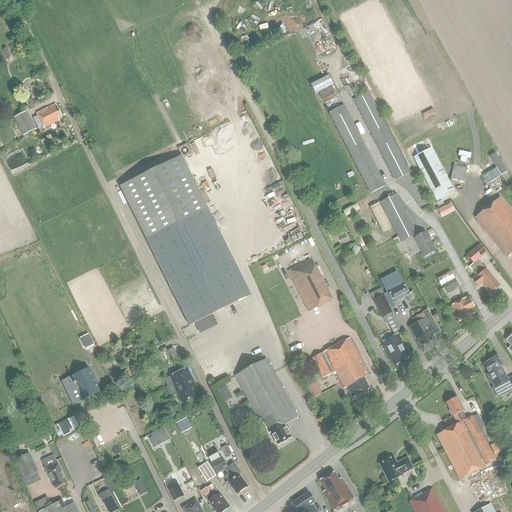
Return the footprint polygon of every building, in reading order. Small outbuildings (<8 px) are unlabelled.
[(6,48),(0,50),(0,54),(3,60),(10,56),(6,48)] [(314,94),(332,85),(328,76),(310,85),(314,94)] [(369,92),(352,101),(394,181),(410,173),(369,92)] [(333,93),(321,97),(323,102),(334,97),(333,93)] [(36,115),(42,125),(44,129),(58,122),(57,119),(61,117),(55,105),(36,115)] [(342,106),(328,113),(369,194),(385,186),(344,105),(342,106)] [(35,130),(26,112),(13,118),(22,137),(35,130)] [(5,157),(11,171),(29,162),(23,149),(5,157)] [(496,168),(483,177),(487,184),(506,172),(495,154),(489,157),(496,168)] [(190,326),(251,295),(181,156),(120,187),(190,326)] [(459,190),(465,168),(453,165),(447,187),(459,190)] [(418,234),(407,213),(409,212),(405,205),(403,206),(397,194),(380,203),(397,237),(392,240),(395,246),(418,234)] [(511,215),(498,199),(473,219),(506,259),(511,254),(511,215)] [(355,204),(342,211),(345,217),(359,210),(355,204)] [(453,211),(449,204),(437,210),(441,218),(453,211)] [(379,206),(370,211),(381,232),(390,227),(379,206)] [(436,251),(425,232),(418,236),(413,239),(420,251),(423,258),(436,251)] [(467,256),(474,264),(467,269),(475,278),(470,282),(476,289),(481,285),(489,295),(498,288),(484,270),(477,261),(486,253),(480,245),(467,256)] [(360,249),(354,246),(350,253),(356,256),(360,249)] [(330,301),(312,259),(288,269),(306,311),(330,301)] [(395,271),(379,280),(385,293),(387,292),(402,284),(395,271)] [(454,279),(443,285),(447,293),(459,287),(454,279)] [(402,284),(387,292),(393,304),(408,296),(402,284)] [(382,295),(373,300),(382,318),(392,313),(382,295)] [(473,309),(469,301),(466,303),(464,299),(449,308),(458,324),(461,322),(463,325),(471,321),(469,318),(473,315),(470,311),(473,309)] [(416,325),(409,330),(422,354),(436,346),(431,337),(433,336),(439,332),(427,310),(421,313),(425,321),(416,325)] [(88,334),(79,339),(84,350),(94,345),(88,334)] [(332,375),(336,383),(340,392),(345,389),(351,399),(369,390),(364,379),(368,377),(349,340),(311,359),(322,380),(332,375)] [(389,345),(382,349),(390,363),(392,362),(398,372),(412,364),(398,340),(389,345)] [(173,348),(167,351),(172,360),(177,357),(173,348)] [(489,362),(483,365),(488,374),(486,376),(493,389),(492,390),(495,396),(505,390),(507,394),(511,390),(511,377),(507,381),(500,369),(502,367),(496,357),(488,361),(489,362)] [(297,419),(265,361),(234,377),(258,421),(259,421),(262,426),(263,426),(268,435),(269,434),(276,447),(290,439),(283,426),(297,419)] [(73,384),(66,387),(73,402),(89,395),(89,394),(98,390),(99,393),(100,392),(88,368),(88,369),(88,370),(72,378),(73,379),(73,378),(75,382),(73,383),(73,384)] [(132,376),(128,368),(126,368),(127,370),(122,373),(125,379),(132,376)] [(186,369),(168,377),(171,384),(164,387),(168,395),(176,392),(182,404),(194,398),(190,389),(195,387),(186,369)] [(315,381),(306,385),(311,397),(321,393),(315,381)] [(225,386),(218,390),(222,399),(230,395),(225,386)] [(450,417),(451,417),(456,426),(436,436),(458,481),(494,462),(471,418),(462,422),(458,414),(462,412),(456,399),(445,404),(448,411),(450,417)] [(107,433),(119,457),(125,454),(126,458),(135,453),(124,429),(122,430),(116,416),(94,426),(99,436),(107,433)] [(185,418),(175,423),(180,433),(190,428),(185,418)] [(67,420),(52,427),(59,439),(71,433),(70,431),(72,430),(67,420)] [(154,436),(148,439),(153,447),(158,445),(159,444),(161,443),(169,439),(164,430),(154,436)] [(496,442),(488,446),(493,455),(500,451),(496,442)] [(227,446),(221,449),(225,457),(231,454),(227,446)] [(29,453),(15,460),(24,478),(38,471),(29,453)] [(247,487),(239,475),(241,473),(233,463),(227,467),(221,457),(210,463),(216,474),(224,470),(228,475),(224,478),(228,483),(226,484),(231,490),(232,489),(237,495),(247,487)] [(395,465),(392,459),(378,466),(387,484),(401,477),(401,476),(412,470),(406,459),(395,465)] [(216,475),(208,460),(204,462),(205,463),(197,468),(206,482),(216,475)] [(66,484),(56,462),(43,468),(53,490),(66,484)] [(342,509),(342,507),(353,500),(345,485),(344,486),(340,480),(337,481),(333,473),(319,482),(325,492),(322,493),(333,511),(335,511),(337,511),(342,509)] [(139,479),(132,483),(135,489),(142,486),(139,479)] [(178,484),(166,490),(173,503),(185,497),(178,484)] [(215,490),(214,490),(211,487),(206,490),(205,489),(200,493),(212,511),(223,511),(228,509),(215,490)] [(442,511),(431,491),(407,505),(411,511),(442,511)] [(113,493),(111,494),(120,511),(123,509),(122,507),(121,508),(113,493)] [(314,504),(308,494),(293,504),(298,511),(315,511),(312,505),(314,504)] [(111,495),(102,500),(105,507),(114,502),(111,495)] [(93,511),(88,500),(84,502),(89,511),(93,511)] [(67,511),(62,501),(54,506),(56,511),(67,511)] [(200,511),(195,502),(181,510),(182,511),(200,511)]
